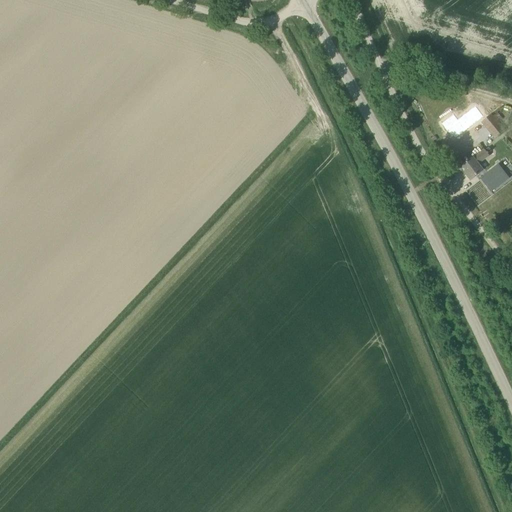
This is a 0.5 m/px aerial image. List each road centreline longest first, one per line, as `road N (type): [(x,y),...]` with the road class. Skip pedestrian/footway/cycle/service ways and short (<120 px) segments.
road 1 (unclassified): [(511,409),(305,3)]
road 2 (unclassified): [(458,200),(432,168),(349,0)]
road 3 (unclassified): [(305,3),(255,26),(166,0)]
road 4 (track): [(511,104),(383,68)]
